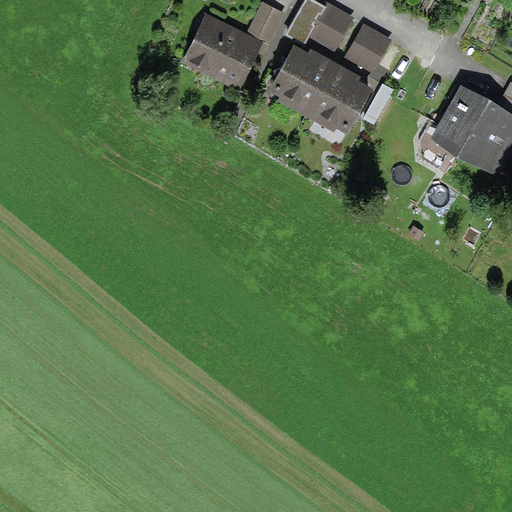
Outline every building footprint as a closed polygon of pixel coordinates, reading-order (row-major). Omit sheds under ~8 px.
[(208,20),(195,46),(212,54),(205,67),(236,82),(253,48),(262,52),(282,12),(263,3),(246,38),(208,20)] [(304,21),(312,26),(308,33),(334,48),(349,22),(323,7),(322,9),(313,4),(304,21)] [(361,29),(346,55),(372,71),(387,44),(361,29)] [(273,85),(310,106),(331,69),(293,48),(283,66),(274,69),(277,78),(273,85)] [(368,89),(331,69),(310,106),(347,127),(351,120),(360,117),(358,107),(368,89)] [(496,107),(465,89),(437,138),(469,155),(474,155),(477,153),(496,164),(511,136),(511,81),(496,107)]
